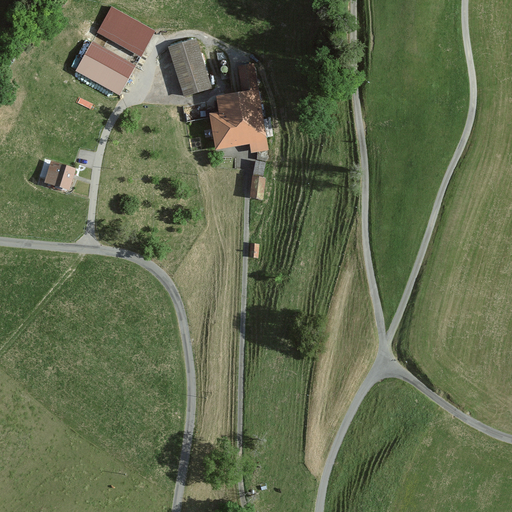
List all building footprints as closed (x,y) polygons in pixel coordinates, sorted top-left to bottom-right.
[(158,34),(115,9),(78,72),(123,99),(158,34)] [(198,41),(171,50),(186,99),(213,89),(198,41)] [(269,152),(256,67),(240,68),(245,94),(220,99),(222,115),(214,116),(220,152),(251,148),(252,156),(258,155),(252,200),(264,202),(267,180),(265,178),(269,152)] [(80,171),(54,163),(46,185),(72,192),(80,171)] [(260,246),(251,245),(249,260),(259,261),(260,246)]
